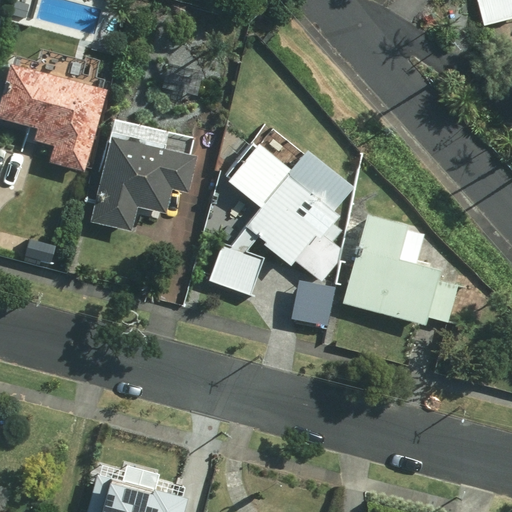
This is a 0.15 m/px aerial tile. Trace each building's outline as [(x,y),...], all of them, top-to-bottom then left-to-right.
[(511,0),(477,0),(483,25),(511,20),(511,0)] [(202,70),(164,63),(158,96),(196,103),(202,70)] [(45,165),(78,173),(99,92),(2,67),(0,73),(0,122),(30,130),(26,144),(49,150),(45,165)] [(190,157),(106,137),(85,224),(123,233),(128,210),(160,217),(167,190),(181,193),(190,157)] [(342,191),(297,155),(235,231),(280,267),(342,191)] [(361,218),(337,306),(416,327),(432,270),(409,264),(417,233),(361,218)] [(265,260),(219,243),(203,283),(250,301),(265,260)] [(96,466),(84,511),(180,511),(187,489),(96,466)]
